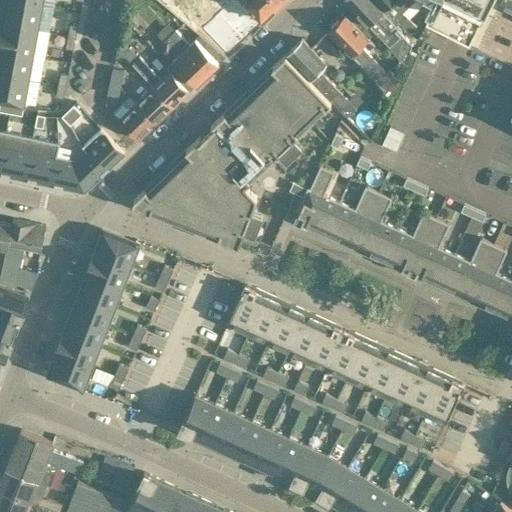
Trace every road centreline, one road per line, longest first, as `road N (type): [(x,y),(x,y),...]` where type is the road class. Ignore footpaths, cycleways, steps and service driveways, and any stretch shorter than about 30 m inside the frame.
road 1 (residential): [(306,0),(90,214)]
road 2 (residential): [(297,511),(166,450),(16,396)]
road 3 (residential): [(90,214),(16,396)]
